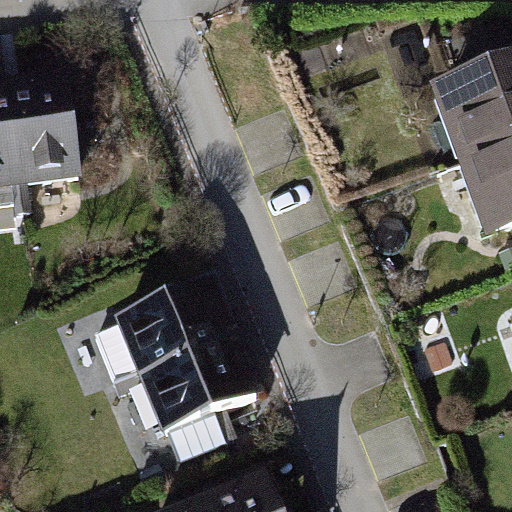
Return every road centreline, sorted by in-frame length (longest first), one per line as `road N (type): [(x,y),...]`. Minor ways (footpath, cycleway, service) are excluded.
road 1 (residential): [(365,511),(163,0)]
road 2 (residential): [(0,13),(140,0)]
